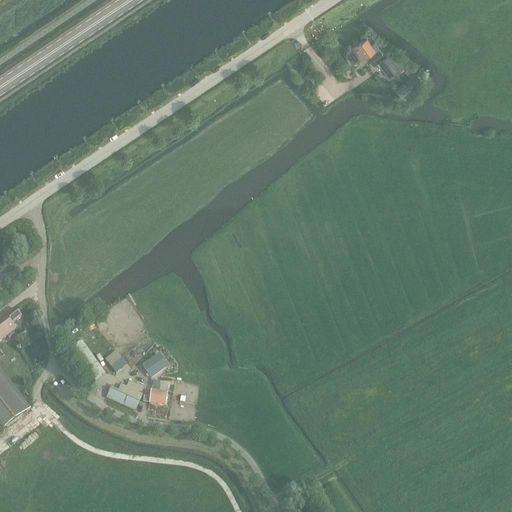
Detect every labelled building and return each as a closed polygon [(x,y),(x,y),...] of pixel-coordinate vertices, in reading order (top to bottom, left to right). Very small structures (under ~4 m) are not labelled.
[(354,64),(358,61),(363,58),(368,63),(374,60),(382,54),(375,43),(372,45),(366,38),(350,50),(346,52),(346,56),(351,63),(354,64)] [(395,53),(384,60),(394,75),(405,67),(395,53)] [(416,76),(406,83),(411,90),(421,83),(416,76)] [(12,325),(21,317),(15,309),(0,319),(0,341),(7,336),(8,338),(14,334),(12,332),(16,329),(12,325)] [(148,335),(123,354),(130,363),(155,344),(148,335)] [(104,374),(81,342),(71,349),(94,381),(104,374)] [(157,357),(143,367),(151,378),(165,368),(157,357)] [(122,359),(117,363),(122,369),(127,365),(122,359)] [(0,431),(30,408),(0,368),(0,431)] [(111,387),(106,399),(134,412),(142,395),(141,394),(144,389),(129,381),(126,387),(121,385),(119,390),(111,387)] [(167,393),(167,389),(168,387),(159,386),(159,388),(152,387),(152,391),(151,391),(149,403),(165,406),(167,393)]
